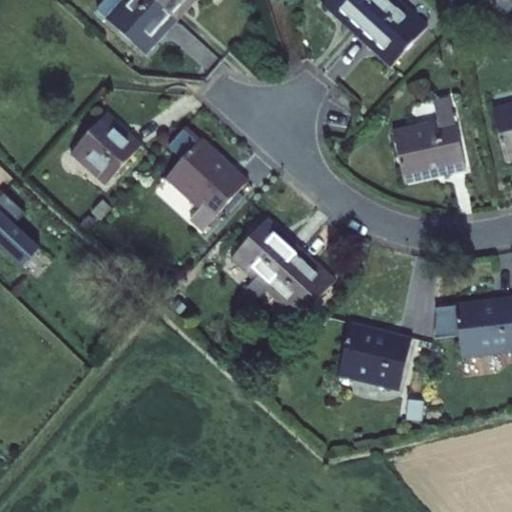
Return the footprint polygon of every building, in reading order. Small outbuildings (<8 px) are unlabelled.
[(149,0),(129,0),(108,24),(145,58),(176,24),(149,0)] [(149,0),(176,24),(198,0),(213,0),(218,5),(222,0),(149,0)] [(329,0),(327,3),(360,35),(392,0),(329,0)] [(429,29),(398,0),(392,0),(360,35),(394,67),(429,29)] [(440,123),(397,132),(408,185),(469,173),(453,98),(436,102),(440,123)] [(511,107),(496,111),(508,164),(511,163),(511,107)] [(105,117),(69,156),(104,188),(140,148),(105,117)] [(182,162),(163,184),(197,215),(190,223),(187,225),(199,237),(247,186),(185,130),(167,148),(182,162)] [(156,191),(190,223),(197,215),(163,184),(156,191)] [(99,204),(89,216),(97,223),(108,212),(99,204)] [(268,227),(234,264),(268,296),(302,259),(268,227)] [(336,291),(302,259),(268,296),(302,328),(336,291)] [(511,306),(457,312),(463,366),(511,360),(511,306)] [(415,346),(355,330),(341,382),(401,398),(415,346)] [(410,422),(425,420),(423,401),(408,403),(410,422)]
